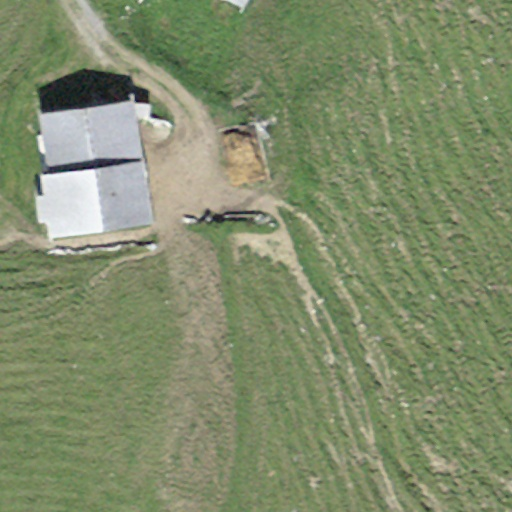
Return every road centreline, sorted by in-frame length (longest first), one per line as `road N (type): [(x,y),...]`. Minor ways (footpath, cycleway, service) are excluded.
road 1 (track): [(75,0),(106,52),(177,105),(192,209)]
road 2 (track): [(0,214),(12,191),(30,94),(90,26)]
